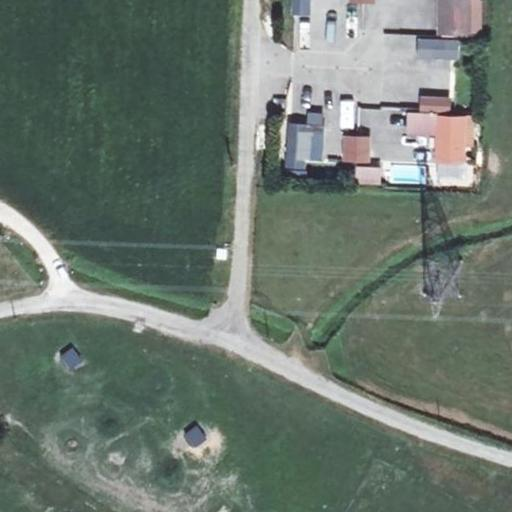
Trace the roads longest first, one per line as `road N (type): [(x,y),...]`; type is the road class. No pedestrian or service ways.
road 1 (unclassified): [(254,0),(233,336)]
road 2 (unclassified): [(233,336),(390,414),(511,460)]
road 3 (unclassified): [(65,299),(233,336)]
